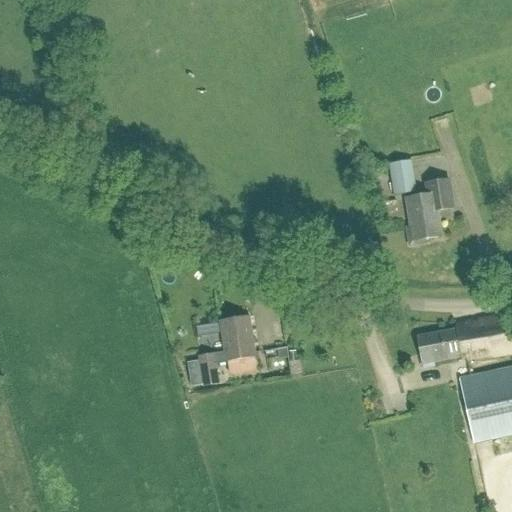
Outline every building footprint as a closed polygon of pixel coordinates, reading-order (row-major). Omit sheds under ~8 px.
[(394,196),(417,193),(412,161),(389,164),(394,196)] [(442,237),(438,212),(453,209),(449,181),(426,184),(428,196),(406,199),(411,228),(407,229),(410,247),(426,244),(425,240),(442,237)] [(511,353),(511,314),(478,321),(479,324),(474,325),(473,322),(456,326),(457,331),(418,338),(423,365),(467,357),(468,362),(511,353)] [(226,363),(256,358),(250,318),(220,322),(226,363)] [(219,385),(214,354),(198,357),(203,388),(219,385)] [(511,369),(457,381),(473,446),(511,436),(511,369)]
